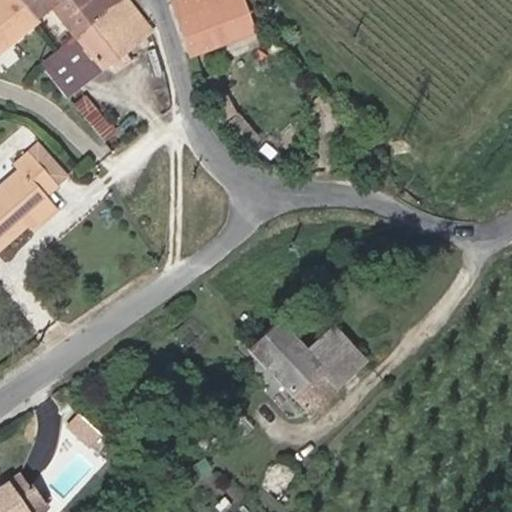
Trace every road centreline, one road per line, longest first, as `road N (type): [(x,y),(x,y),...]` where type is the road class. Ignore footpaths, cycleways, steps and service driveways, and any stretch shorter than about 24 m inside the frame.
road 1 (residential): [(0,398),(229,239),(258,190)]
road 2 (tertiary): [(511,226),(463,236),(367,199),(258,190)]
road 3 (tertiary): [(258,190),(225,172),(190,126),(158,0)]
